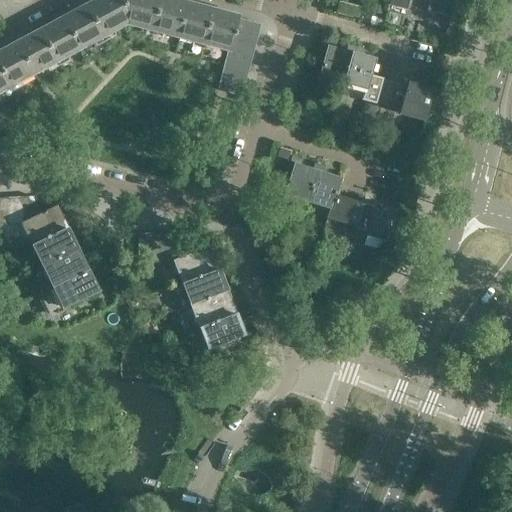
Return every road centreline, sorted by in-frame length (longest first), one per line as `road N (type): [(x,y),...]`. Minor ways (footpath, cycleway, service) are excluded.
road 1 (secondary): [(465,207),(353,511)]
road 2 (secondary): [(391,511),(458,339),(511,268)]
road 3 (residential): [(232,217),(0,164)]
road 4 (secondary): [(511,34),(465,207)]
road 5 (residential): [(417,52),(294,16)]
road 6 (residential): [(379,169),(259,131)]
road 7 (residential): [(259,131),(294,16)]
